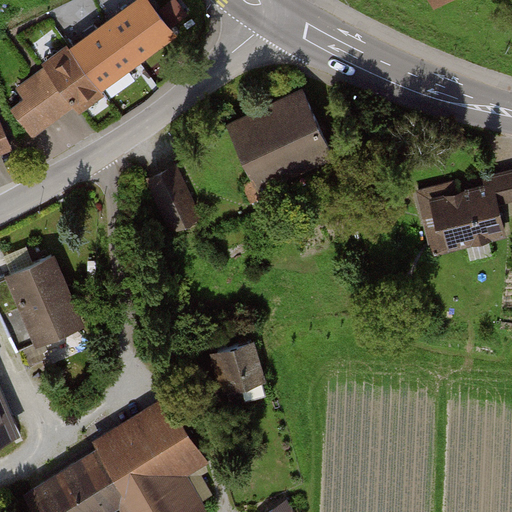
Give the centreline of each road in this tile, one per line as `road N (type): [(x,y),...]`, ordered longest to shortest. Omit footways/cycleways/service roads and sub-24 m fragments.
road 1 (residential): [(108,151),(128,382),(118,403),(0,473)]
road 2 (primary): [(272,16),(381,73),(511,113)]
road 3 (unclassified): [(108,151),(215,71),(272,16)]
road 4 (unclassified): [(0,212),(108,151)]
